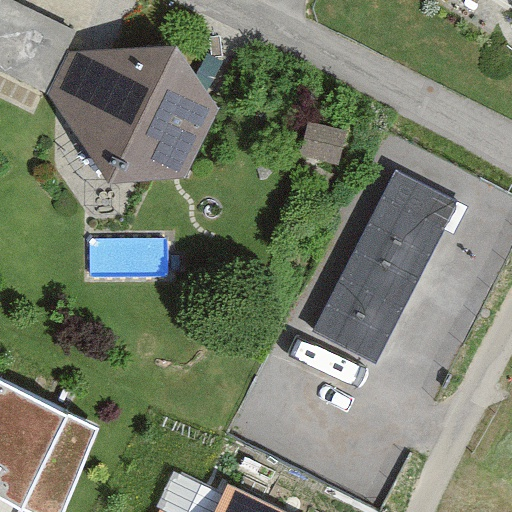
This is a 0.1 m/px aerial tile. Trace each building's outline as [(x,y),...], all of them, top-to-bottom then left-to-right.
[(79,29),(18,0),(0,0),(0,74),(46,97),(70,48),(79,29)] [(177,35),(70,48),(46,97),(107,178),(186,172),(219,104),(177,35)] [(460,200),(393,167),(312,327),(379,360),(460,200)] [(57,511),(101,420),(0,371),(0,494),(37,511),(57,511)] [(292,511),(226,481),(210,511),(292,511)]
